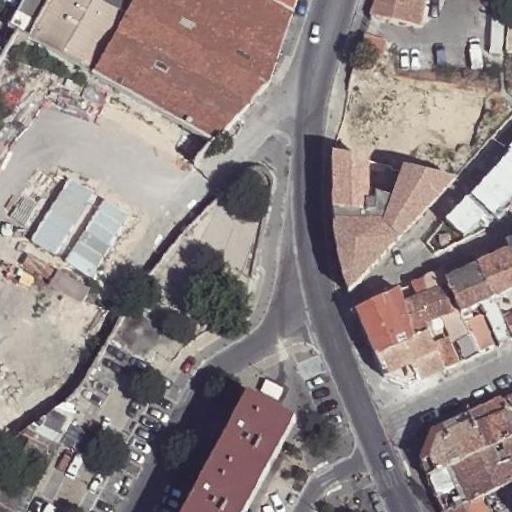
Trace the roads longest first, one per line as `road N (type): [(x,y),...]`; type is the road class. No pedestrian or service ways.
road 1 (residential): [(309,96),(263,123),(121,275),(62,370),(18,415),(0,420)]
road 2 (residential): [(131,511),(192,404),(223,369),(265,339),(327,312)]
road 3 (residential): [(309,96),(308,196),(327,312)]
road 4 (residential): [(379,289),(420,231),(511,135)]
road 5 (residential): [(511,370),(376,433)]
road 6 (residential): [(379,289),(511,232)]
road 7 (residential): [(327,312),(376,433)]
